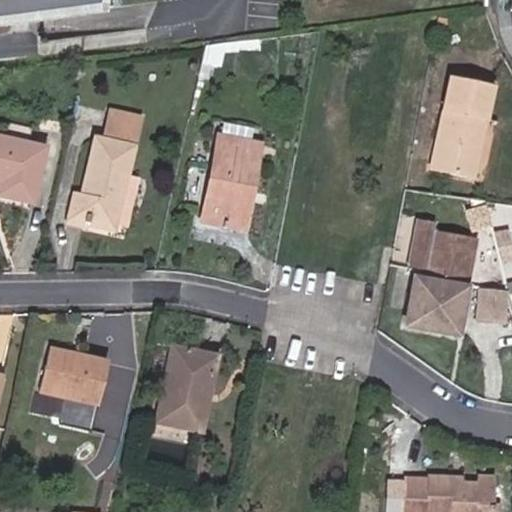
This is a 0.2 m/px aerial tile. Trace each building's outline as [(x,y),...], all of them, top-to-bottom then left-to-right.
[(0,0),(0,20),(110,6),(110,0),(0,0)] [(204,62),(219,65),(222,51),(207,48),(204,62)] [(471,179),(491,86),(450,76),(430,169),(471,179)] [(127,208),(134,179),(124,176),(137,118),(109,111),(102,140),(94,138),(80,197),(72,195),(66,221),(86,226),(88,219),(109,224),(113,205),(127,208)] [(256,161),(249,159),(252,143),(218,136),(201,221),(234,228),(240,197),(249,198),(256,161)] [(0,195),(29,202),(43,149),(0,137),(0,195)] [(256,161),(259,145),(252,143),(249,159),(256,161)] [(249,198),(240,197),(234,228),(242,229),(249,198)] [(123,227),(127,208),(113,205),(109,224),(123,227)] [(411,253),(426,256),(423,277),(464,285),(473,237),(431,230),(432,222),(417,219),(411,253)] [(506,229),(492,231),(497,261),(511,258),(506,229)] [(464,285),(423,277),(415,276),(406,323),(456,332),(464,285)] [(208,393),(215,356),(171,347),(155,421),(198,430),(205,392),(208,393)] [(93,404),(104,361),(50,348),(39,392),(93,404)] [(485,511),(486,504),(490,504),(491,477),(478,477),(478,484),(458,483),(458,476),(428,475),(428,480),(406,479),(405,511),(485,511)]
